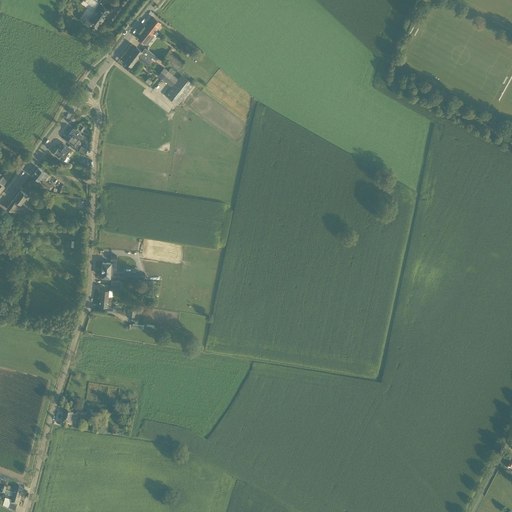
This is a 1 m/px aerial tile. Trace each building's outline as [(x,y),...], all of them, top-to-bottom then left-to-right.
[(109,11),(105,8),(100,4),(96,10),(98,12),(92,19),(87,16),(83,22),(85,23),(89,26),(91,24),(97,28),(109,11)] [(152,34),(153,35),(154,36),(155,37),(158,33),(155,31),(161,24),(154,18),(146,28),(152,34)] [(154,36),(153,35),(152,34),(146,28),(138,38),(145,44),(147,45),(154,36)] [(186,44),(183,47),(186,49),(183,52),(188,56),(193,50),(186,44)] [(147,65),(152,59),(144,53),(142,52),(143,52),(136,47),(124,62),(131,67),(132,67),(134,68),(137,65),(134,63),(138,58),(147,65)] [(147,49),(144,53),(152,59),(155,55),(147,49)] [(184,63),(168,52),(162,59),(178,71),(184,63)] [(178,79),(168,71),(164,68),(157,76),(161,79),(171,87),(165,95),(178,105),(194,85),(181,75),(178,79)] [(74,130),(73,129),(69,133),(70,134),(65,140),(75,147),(79,140),(78,140),(82,135),(78,132),(79,132),(75,129),(74,130)] [(72,153),(71,152),(72,150),(63,143),(58,149),(58,148),(54,153),(56,155),(55,155),(59,158),(59,157),(63,160),(66,156),(67,156),(68,157),(72,153)] [(45,180),(48,176),(46,174),(42,171),(38,168),(35,172),(45,180)] [(35,172),(32,176),(36,179),(50,190),(52,187),(52,186),(50,185),(44,181),(45,180),(35,172)] [(20,190),(14,199),(21,204),(22,203),(23,201),(24,202),(26,200),(25,199),(27,195),(20,190)] [(6,208),(10,211),(19,212),(19,209),(14,209),(13,208),(14,207),(15,205),(24,211),(25,211),(26,210),(27,207),(22,203),(21,204),(14,199),(13,199),(14,199),(12,202),(11,201),(6,208)] [(101,271),(101,272),(102,272),(101,277),(110,278),(110,273),(112,273),(112,264),(111,264),(111,263),(102,262),(102,268),(102,269),(102,271),(101,271)] [(151,272),(154,272),(153,277),(162,278),(165,265),(153,262),(151,272)] [(122,290),(122,283),(118,282),(118,286),(111,286),(110,289),(122,290)] [(100,300),(107,301),(112,301),(112,297),(108,297),(108,290),(106,290),(101,290),(100,300)] [(100,300),(99,306),(104,307),(106,307),(106,312),(115,313),(116,306),(107,306),(107,301),(100,300)] [(140,310),(129,309),(128,319),(138,320),(139,314),(145,315),(146,311),(140,310)] [(70,414),(65,412),(62,423),(67,424),(69,425),(72,425),(73,421),(70,420),(72,414),(70,414)] [(12,499),(16,500),(16,496),(21,498),(23,489),(18,488),(15,487),(12,498),(12,499)] [(12,498),(6,496),(5,499),(4,503),(10,505),(10,508),(16,509),(17,506),(18,506),(21,498),(16,496),(16,500),(12,499),(12,498)]
